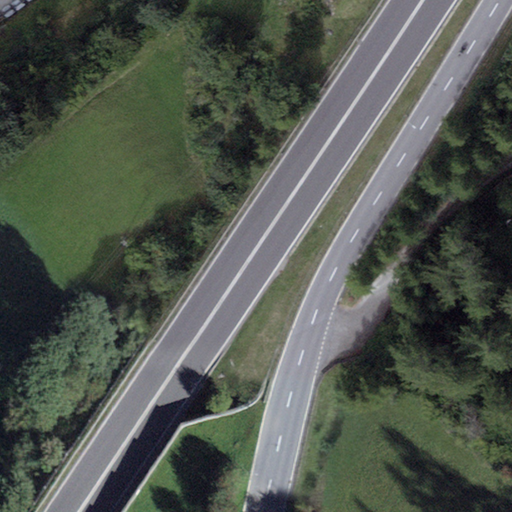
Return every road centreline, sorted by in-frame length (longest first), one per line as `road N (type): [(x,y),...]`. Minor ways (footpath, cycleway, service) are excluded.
road 1 (trunk): [(75,511),(419,0)]
road 2 (primary): [(263,511),(299,352),(324,289),(499,0)]
road 3 (track): [(299,352),(511,172)]
